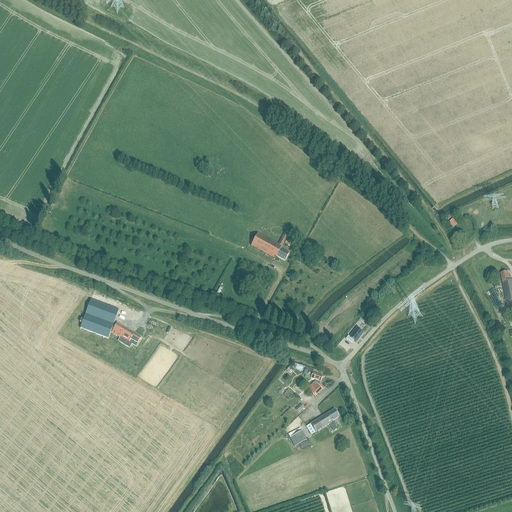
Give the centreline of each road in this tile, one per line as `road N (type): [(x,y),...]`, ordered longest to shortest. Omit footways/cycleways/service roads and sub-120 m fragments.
road 1 (track): [(136,45),(255,104),(377,193),(452,267)]
road 2 (unclassified): [(341,368),(0,239)]
road 3 (unclassified): [(341,368),(431,282),(483,248),(511,240)]
road 4 (unclassified): [(395,511),(344,376)]
